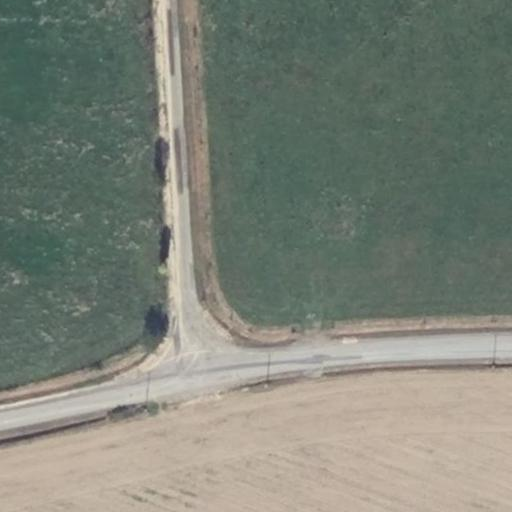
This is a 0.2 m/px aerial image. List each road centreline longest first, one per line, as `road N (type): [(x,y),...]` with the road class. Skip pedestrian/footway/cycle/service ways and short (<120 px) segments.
road 1 (unclassified): [(187,383),(168,0)]
road 2 (tertiary): [(187,383),(324,357),(511,345)]
road 3 (tertiary): [(0,419),(187,383)]
